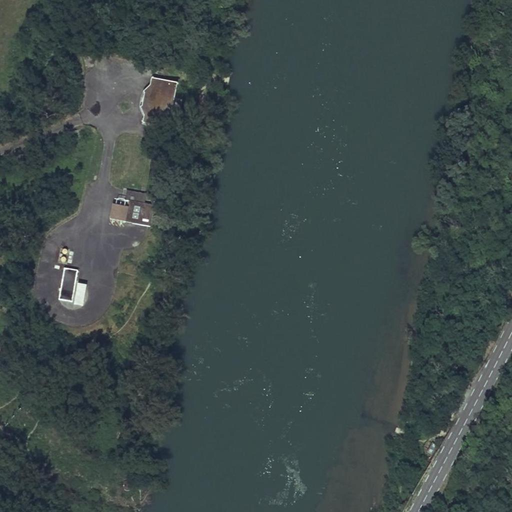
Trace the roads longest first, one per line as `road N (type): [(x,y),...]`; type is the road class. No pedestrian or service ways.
road 1 (unclassified): [(0,151),(79,119),(110,127),(87,249)]
road 2 (secondary): [(418,511),(511,331)]
